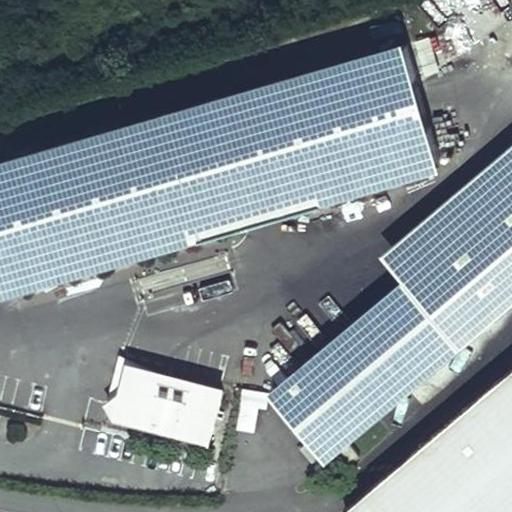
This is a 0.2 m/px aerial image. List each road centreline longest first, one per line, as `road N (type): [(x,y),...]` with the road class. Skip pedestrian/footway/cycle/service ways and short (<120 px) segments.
road 1 (unknown): [(272,332),(289,305),(511,115)]
road 2 (unknown): [(0,336),(41,354),(111,330),(203,315),(272,332)]
road 3 (unknown): [(304,511),(258,447),(255,390),(272,332)]
